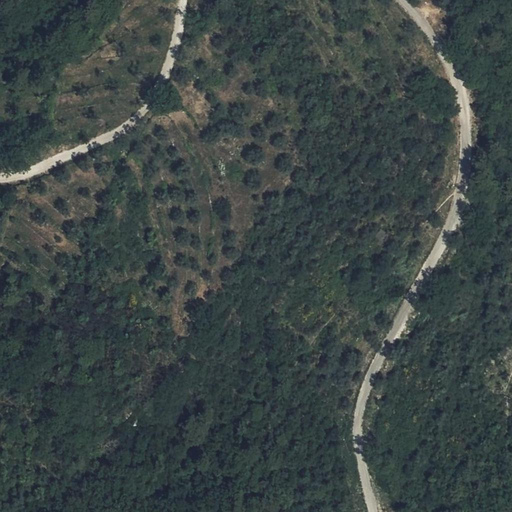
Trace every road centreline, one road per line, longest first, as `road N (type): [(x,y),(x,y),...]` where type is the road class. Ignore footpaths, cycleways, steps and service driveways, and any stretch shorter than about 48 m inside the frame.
road 1 (track): [(408,0),(448,46),(474,123),(461,208),(407,289),(366,388),(362,466),(374,511)]
road 2 (track): [(0,177),(22,175),(118,131),(155,96),(184,0)]
